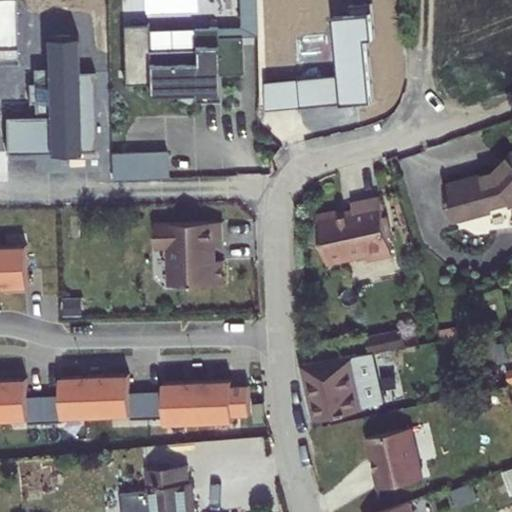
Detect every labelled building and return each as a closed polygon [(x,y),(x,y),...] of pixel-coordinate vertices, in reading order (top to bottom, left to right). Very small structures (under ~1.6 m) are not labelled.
[(241,0),(241,15),(256,15),(256,0),(241,0)] [(373,12),(336,15),(340,74),(266,80),(268,106),(373,98),(369,37),(374,36),(373,12)] [(217,26),(217,36),(242,35),(257,34),(256,15),(241,15),(242,25),(217,26)] [(122,25),(122,37),(148,36),(148,24),(122,25)] [(218,73),(243,72),(242,35),(217,36),(217,26),(194,27),(194,47),(149,49),(148,36),(122,37),(124,84),(148,83),(149,93),(193,92),(193,97),(219,96),(218,73)] [(6,114),(7,150),(95,148),(94,70),(80,70),(79,35),(47,36),(47,66),(35,66),(36,114),(6,114)] [(166,152),(136,153),(137,178),(167,178),(166,152)] [(111,179),(137,178),(136,153),(110,154),(111,179)] [(446,185),(455,216),(511,200),(511,154),(496,171),(446,185)] [(340,210),(318,215),(328,261),(348,257),(349,260),(369,256),(370,261),(393,256),(390,238),(385,217),(381,197),(354,203),(356,212),(341,216),(340,210)] [(224,245),(224,221),(157,222),(158,238),(165,245),(171,245),(172,284),(225,283),(225,260),(217,260),(216,245),(224,245)] [(0,288),(30,287),(28,245),(0,245),(0,288)] [(402,327),(369,337),(373,352),(406,342),(402,327)] [(302,365),(313,417),(382,403),(371,351),(302,365)] [(0,420),(132,416),(132,419),(166,418),(166,424),(234,422),(233,415),(252,415),(251,391),(233,392),(232,380),(165,382),(165,391),(131,392),(130,375),(62,378),(62,395),(29,396),(28,379),(0,379),(0,420)] [(411,426),(368,436),(373,459),(375,459),(377,469),(375,469),(379,488),(423,478),(411,426)] [(123,511),(194,511),(191,482),(188,482),(186,465),(147,467),(149,490),(122,493),(123,511)] [(413,511),(409,499),(371,511),(413,511)]
